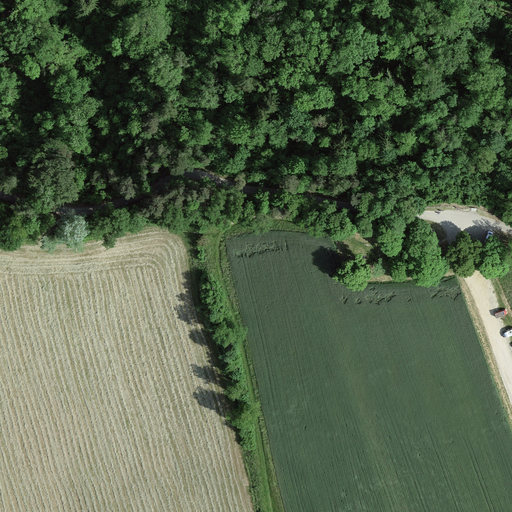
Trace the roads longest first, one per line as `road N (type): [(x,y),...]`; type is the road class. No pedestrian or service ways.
road 1 (unclassified): [(511,231),(470,218),(246,190),(201,173),(176,174),(88,210),(0,194)]
road 2 (track): [(456,250),(472,269),(511,371)]
